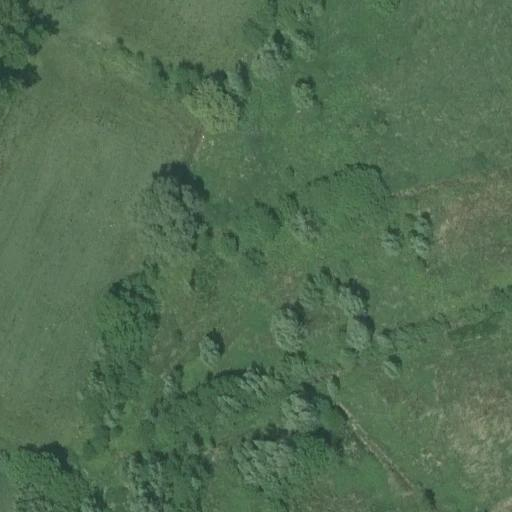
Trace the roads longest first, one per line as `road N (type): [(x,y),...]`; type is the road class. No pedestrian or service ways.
road 1 (track): [(83,511),(116,479),(335,390)]
road 2 (track): [(40,38),(226,113),(248,166)]
